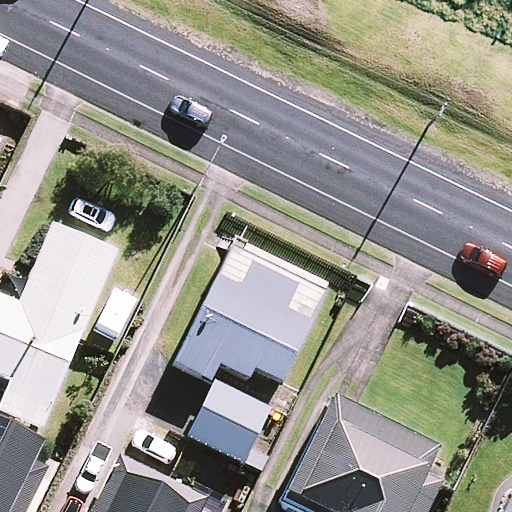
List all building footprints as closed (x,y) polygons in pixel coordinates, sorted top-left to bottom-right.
[(0,415),(38,431),(114,254),(47,226),(13,305),(0,299),(0,380),(5,383),(0,395),(0,415)] [(317,300),(226,255),(171,366),(209,384),(183,437),(236,464),(244,447),(275,384),(317,300)] [(428,452),(325,402),(278,498),(306,511),(424,511),(449,462),(428,452)] [(0,511),(32,511),(48,484),(0,459),(0,511)] [(196,511),(201,503),(115,461),(89,511),(196,511)] [(511,511),(511,478),(495,511),(511,511)]
